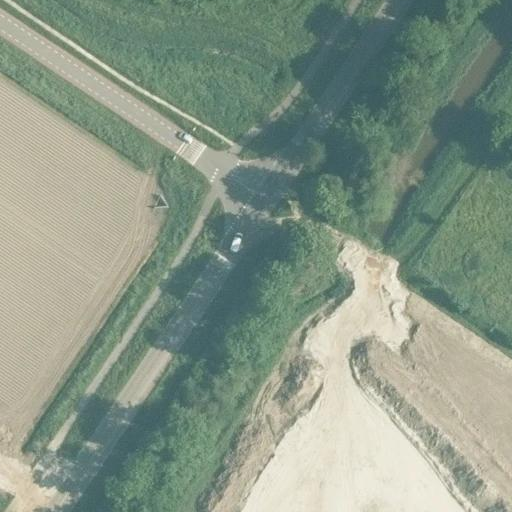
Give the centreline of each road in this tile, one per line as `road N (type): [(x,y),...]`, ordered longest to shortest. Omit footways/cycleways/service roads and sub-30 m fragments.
road 1 (residential): [(261,200),(320,316),(450,444),(498,511)]
road 2 (unclassified): [(55,506),(261,200)]
road 3 (unclassified): [(261,200),(0,24)]
road 4 (unclassified): [(261,200),(396,0)]
